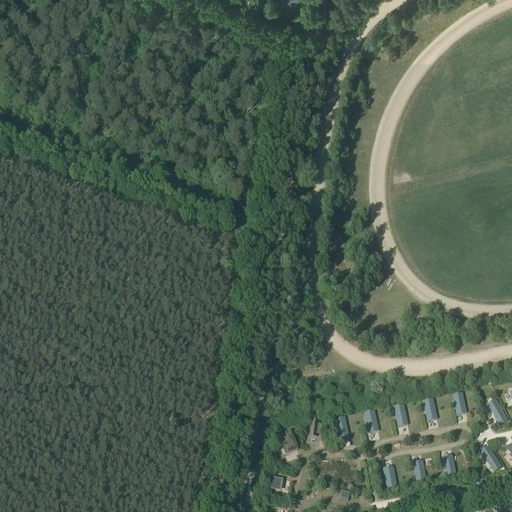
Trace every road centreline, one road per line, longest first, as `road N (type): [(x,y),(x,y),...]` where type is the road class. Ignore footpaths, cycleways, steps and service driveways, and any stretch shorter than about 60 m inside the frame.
road 1 (unknown): [(511,1),(430,54),(393,104),(374,170),(376,228),(409,286),(453,312),(511,314)]
road 2 (track): [(243,511),(287,229)]
road 3 (track): [(0,146),(222,231),(264,234)]
road 4 (track): [(287,229),(317,40)]
